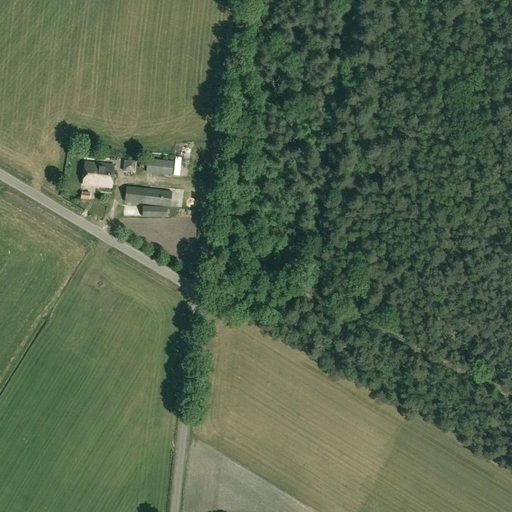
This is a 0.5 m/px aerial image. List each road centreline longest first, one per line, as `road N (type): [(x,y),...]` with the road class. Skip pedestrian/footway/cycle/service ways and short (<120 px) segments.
road 1 (unclassified): [(174,511),(195,294),(0,174)]
road 2 (track): [(511,390),(267,270),(201,281)]
road 3 (track): [(318,295),(347,0)]
road 4 (track): [(201,281),(232,0)]
